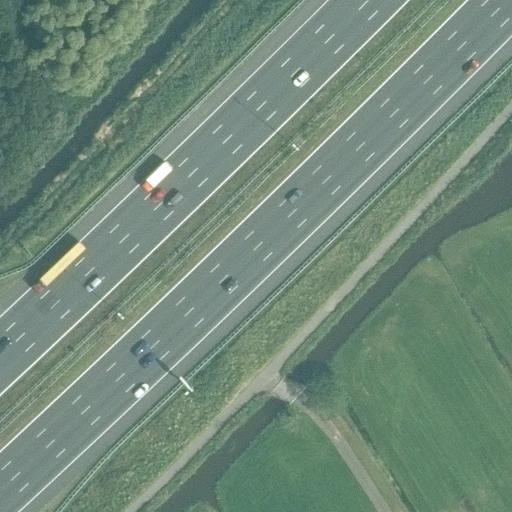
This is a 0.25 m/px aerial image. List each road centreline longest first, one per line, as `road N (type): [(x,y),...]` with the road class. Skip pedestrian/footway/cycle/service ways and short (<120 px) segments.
road 1 (motorway): [(0,485),(506,0)]
road 2 (motorway): [(367,0),(0,355)]
road 3 (residential): [(260,382),(511,107)]
road 4 (unclassified): [(127,511),(260,382)]
